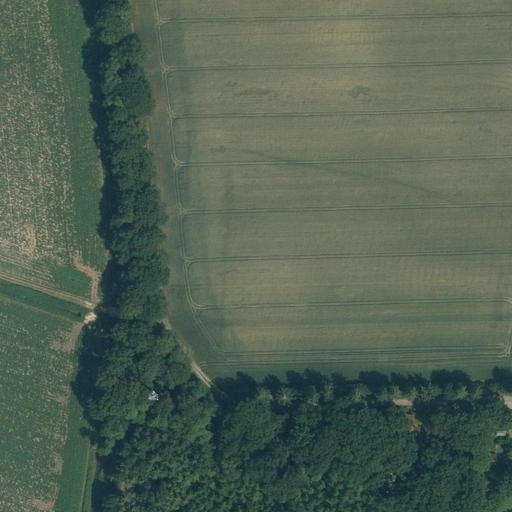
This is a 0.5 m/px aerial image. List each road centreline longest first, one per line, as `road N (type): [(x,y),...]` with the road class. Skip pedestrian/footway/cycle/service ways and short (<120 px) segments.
road 1 (track): [(0,277),(146,322),(232,401),(348,404)]
road 2 (unclassified): [(457,511),(459,399),(348,404)]
